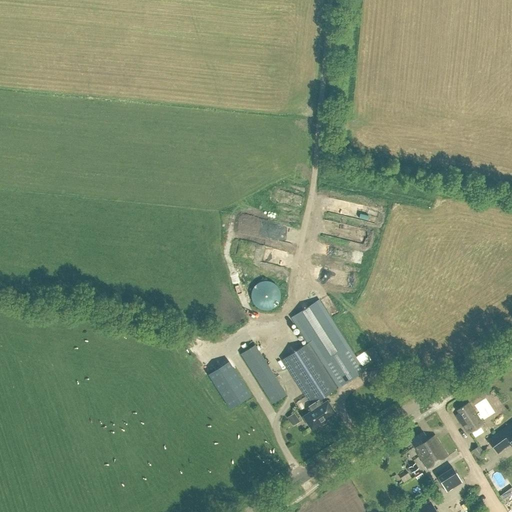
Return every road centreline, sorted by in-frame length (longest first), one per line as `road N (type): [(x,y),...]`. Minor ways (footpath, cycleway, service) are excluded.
road 1 (secondary): [(249,511),(511,340)]
road 2 (track): [(313,187),(328,0)]
